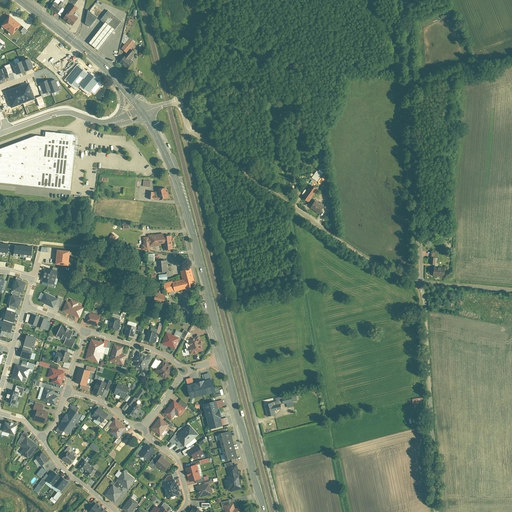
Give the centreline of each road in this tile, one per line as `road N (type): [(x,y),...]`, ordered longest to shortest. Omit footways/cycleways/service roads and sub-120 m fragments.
road 1 (unclassified): [(141,113),(179,103),(186,125),(209,144),(358,251),(422,279)]
road 2 (unclassified): [(404,0),(422,279)]
road 3 (tertiary): [(223,356),(173,175),(141,113)]
road 4 (unclassified): [(422,279),(431,511)]
road 5 (tertiary): [(141,113),(99,63),(18,0)]
road 6 (tertiary): [(262,511),(223,356)]
